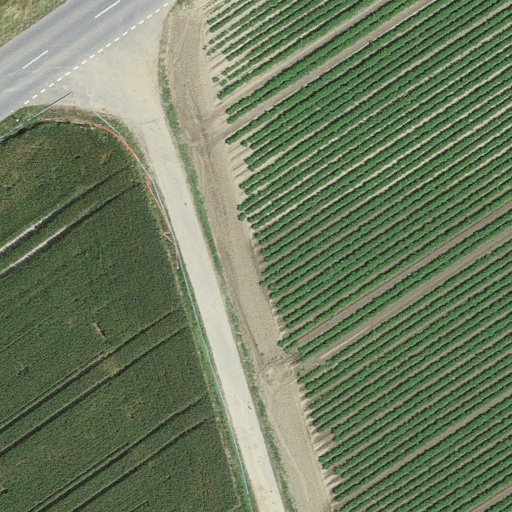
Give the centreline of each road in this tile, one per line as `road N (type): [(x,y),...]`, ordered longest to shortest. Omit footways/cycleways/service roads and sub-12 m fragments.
road 1 (track): [(136,0),(303,511)]
road 2 (tertiary): [(0,74),(106,0)]
